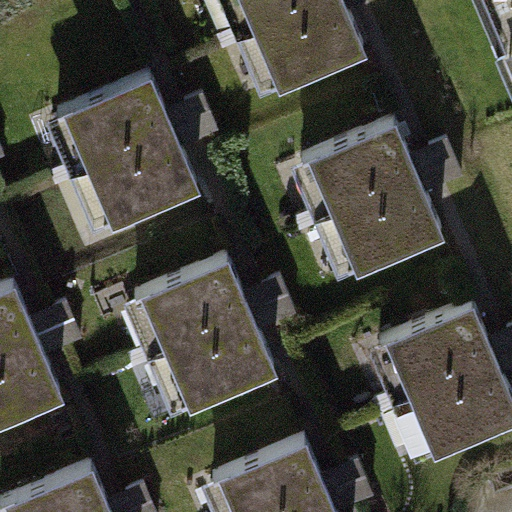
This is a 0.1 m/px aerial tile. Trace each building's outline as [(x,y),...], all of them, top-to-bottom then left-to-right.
[(228,0),(239,24),(294,0),(228,0)] [(351,0),(294,0),(239,24),(264,82),(368,36),(351,0)] [(511,0),(481,0),(511,73),(511,0)] [(150,58),(46,103),(71,160),(175,115),(150,58)] [(396,103),(292,149),(317,206),(421,161),(396,103)] [(175,115),(71,160),(96,217),(200,172),(175,115)] [(421,161),(317,206),(342,263),(446,218),(421,161)] [(228,240),(124,285),(149,343),(253,297),(228,240)] [(14,266),(0,272),(0,340),(39,323),(14,266)] [(474,286),(370,331),(395,388),(499,343),(474,286)] [(253,297),(149,343),(174,400),(278,355),(253,297)] [(39,323),(0,340),(0,408),(64,381),(39,323)] [(511,372),(499,343),(395,388),(420,446),(511,405),(511,372)] [(306,424),(202,469),(220,511),(260,511),(331,481),(306,424)] [(93,449),(0,489),(0,511),(104,511),(118,506),(93,449)] [(344,511),(331,481),(260,511),(344,511)]
